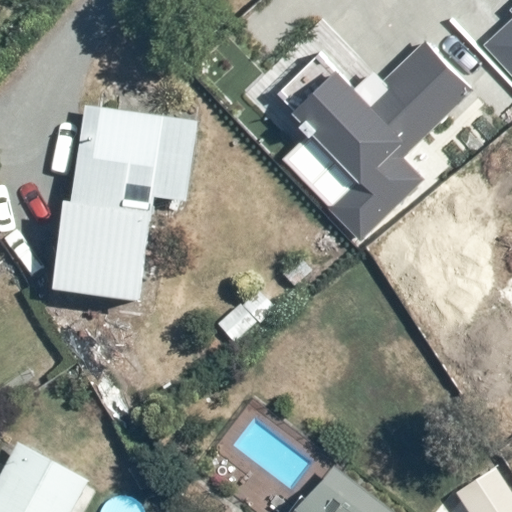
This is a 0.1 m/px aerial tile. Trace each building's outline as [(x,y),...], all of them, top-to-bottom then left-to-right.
[(381,11),(435,67),(443,59),(444,58),(476,90),(511,53),(511,0),(391,0),(392,0),(388,5),(381,11)] [(200,124),(85,108),(71,210),(60,208),(48,297),(141,310),(155,206),(188,211),(200,124)] [(0,255),(0,272),(8,268),(0,255)] [(12,437),(0,457),(0,511),(85,511),(100,487),(12,437)] [(388,511),(335,472),(304,511),(388,511)]
